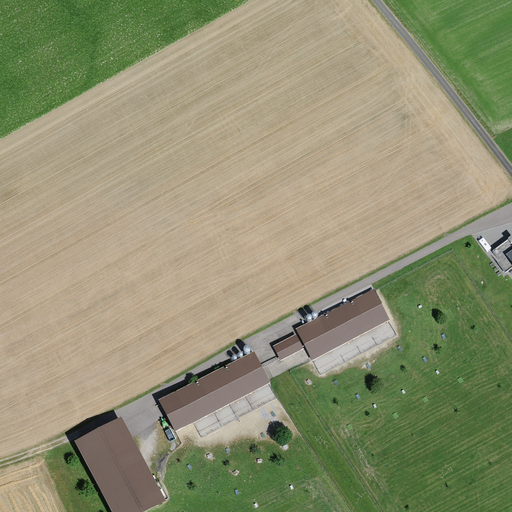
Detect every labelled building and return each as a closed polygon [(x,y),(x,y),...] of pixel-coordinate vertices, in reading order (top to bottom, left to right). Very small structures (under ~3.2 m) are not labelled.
[(511,239),(492,255),(505,272),(511,267),(511,239)] [(385,320),(370,291),(295,330),(310,359),(385,320)] [(296,332),(274,343),(282,359),(303,348),(296,332)] [(267,382),(252,353),(155,403),(170,432),(267,382)] [(116,420),(71,443),(106,511),(140,511),(159,502),(116,420)]
